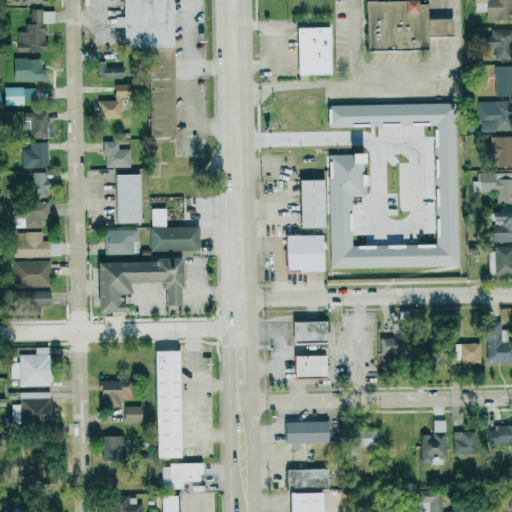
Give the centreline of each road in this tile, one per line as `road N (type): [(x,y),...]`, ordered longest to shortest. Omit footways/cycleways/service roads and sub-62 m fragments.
road 1 (residential): [(88,511),(75,0)]
road 2 (secondary): [(252,325),(246,6)]
road 3 (residential): [(511,293),(227,298)]
road 4 (residential): [(511,393),(228,397)]
road 5 (residential): [(0,329),(252,325)]
road 6 (secondary): [(222,0),(226,247)]
road 7 (secondary): [(227,298),(232,511)]
